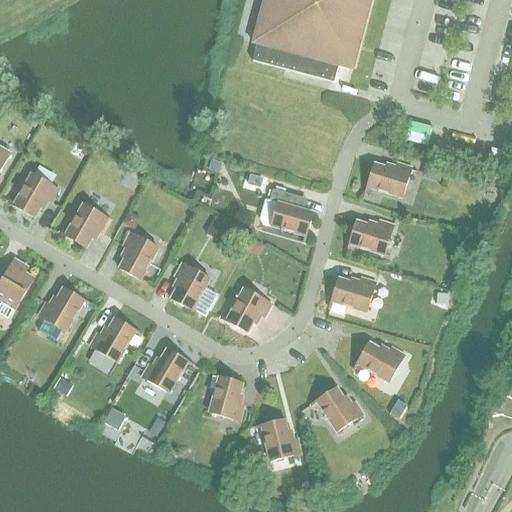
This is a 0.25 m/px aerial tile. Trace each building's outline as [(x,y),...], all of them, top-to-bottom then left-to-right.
[(263,0),(252,45),(256,46),(251,62),(333,84),(337,67),(352,71),(370,0),(263,0)] [(30,114),(25,123),(34,128),(39,119),(30,114)] [(0,149),(0,172),(10,156),(0,149)] [(211,162),(208,172),(219,175),(222,165),(211,162)] [(366,189),(401,200),(411,169),(396,165),(394,172),(373,165),(366,189)] [(425,167),(421,178),(439,184),(443,173),(425,167)] [(51,205),(58,191),(31,175),(12,207),(34,220),(44,201),(51,205)] [(251,177),(249,186),(260,189),(262,180),(251,177)] [(265,201),(259,220),(262,226),(270,228),(305,238),(312,214),(297,210),(300,199),(272,190),(268,202),(265,201)] [(64,238),(85,250),(96,231),(102,235),(110,222),(82,206),(64,238)] [(126,218),(121,227),(130,233),(135,223),(126,218)] [(215,219),(205,235),(222,246),(232,229),(215,219)] [(376,229),(355,223),(348,246),(383,257),(393,227),(378,222),(376,229)] [(140,282),(157,250),(129,235),(122,248),(128,251),(118,270),(140,282)] [(464,240),(459,254),(472,258),(477,244),(464,240)] [(254,242),(248,252),(258,257),(264,248),(254,242)] [(0,303),(1,304),(0,305),(0,315),(7,320),(13,311),(14,312),(33,280),(24,274),(27,269),(14,261),(2,281),(0,279),(0,303)] [(209,281),(181,265),(174,278),(180,282),(170,301),(191,313),(209,281)] [(358,286),(338,280),(330,304),(365,315),(375,284),(360,279),(358,286)] [(37,318),(65,334),(84,302),(62,290),(51,308),(45,305),(37,318)] [(225,323),(247,335),(257,316),(263,319),(271,306),(243,291),(225,323)] [(436,294),(435,304),(447,305),(448,295),(436,294)] [(89,348),(116,364),(135,333),(114,320),(103,339),(96,335),(89,348)] [(388,385),(404,357),(391,349),(387,355),(368,344),(356,366),(388,385)] [(148,366),(141,379),(168,395),(187,363),(166,351),(155,370),(148,366)] [(212,377),(211,378),(209,389),(215,391),(208,414),(239,423),(243,408),(236,406),(242,385),(212,377)] [(59,380),(53,390),(62,396),(68,385),(59,380)] [(348,407),(336,389),(315,403),(336,434),(362,416),(354,403),(348,407)] [(397,403),(390,416),(399,421),(406,408),(397,403)] [(111,410),(104,424),(117,431),(125,417),(111,410)] [(289,442),(284,421),(260,427),(269,463),(300,455),(296,441),(289,442)]
